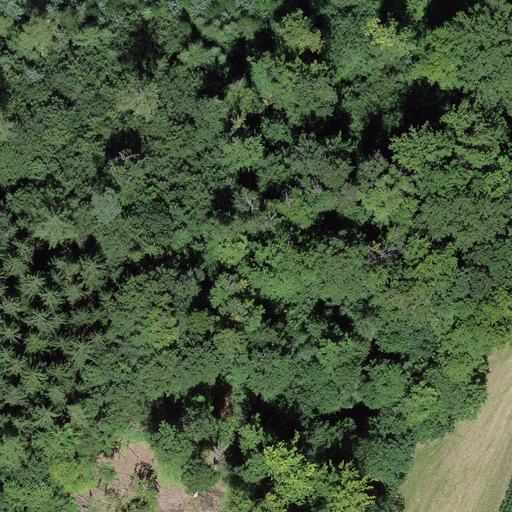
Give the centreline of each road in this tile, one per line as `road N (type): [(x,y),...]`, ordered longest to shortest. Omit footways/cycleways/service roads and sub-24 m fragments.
road 1 (track): [(0,43),(121,176),(511,350)]
road 2 (track): [(446,0),(143,188)]
